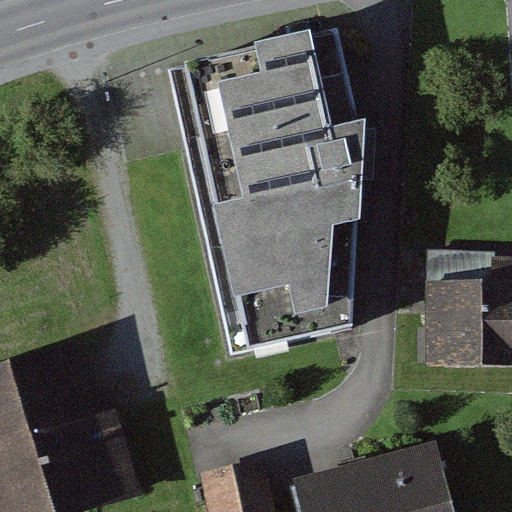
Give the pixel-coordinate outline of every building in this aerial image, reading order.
[(356,136),(338,42),(174,73),(229,361),(343,340),(356,136)] [(511,366),(511,258),(505,258),(505,281),(438,279),(436,364),(511,366)] [(97,333),(0,370),(0,498),(5,511),(62,511),(153,477),(97,333)] [(448,511),(433,438),(307,465),(317,511),(448,511)] [(280,511),(273,462),(216,472),(223,511),(280,511)]
